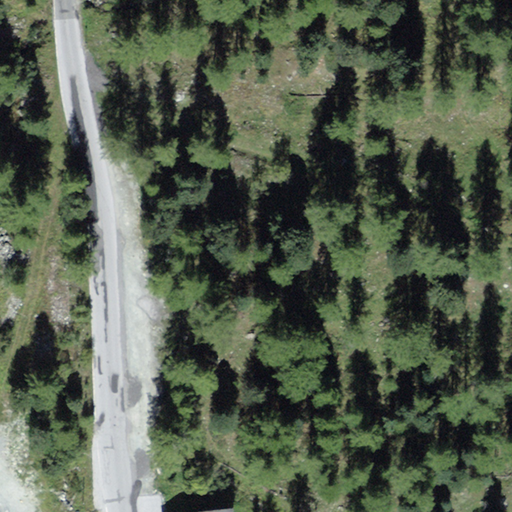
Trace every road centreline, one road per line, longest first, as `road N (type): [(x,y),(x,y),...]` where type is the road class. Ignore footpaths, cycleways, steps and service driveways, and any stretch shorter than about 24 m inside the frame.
road 1 (tertiary): [(120,511),(100,222),(61,0)]
road 2 (track): [(74,83),(242,145),(392,187),(465,221),(511,273)]
